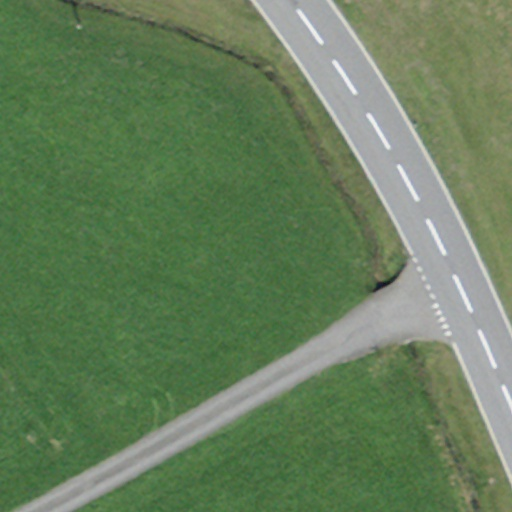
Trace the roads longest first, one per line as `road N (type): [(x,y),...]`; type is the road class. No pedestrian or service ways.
road 1 (track): [(457,278),(34,511)]
road 2 (secondary): [(289,0),(388,147),(511,405)]
